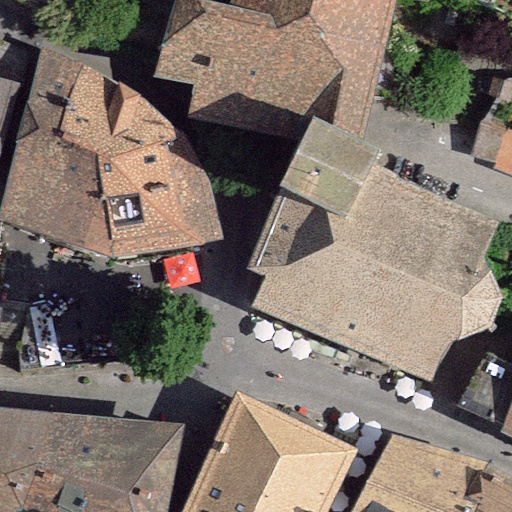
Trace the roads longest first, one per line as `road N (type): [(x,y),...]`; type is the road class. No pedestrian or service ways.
road 1 (residential): [(222,351),(242,215),(218,158),(153,87),(0,12)]
road 2 (residential): [(222,351),(511,459)]
road 3 (residential): [(0,399),(179,397),(208,376),(222,351)]
